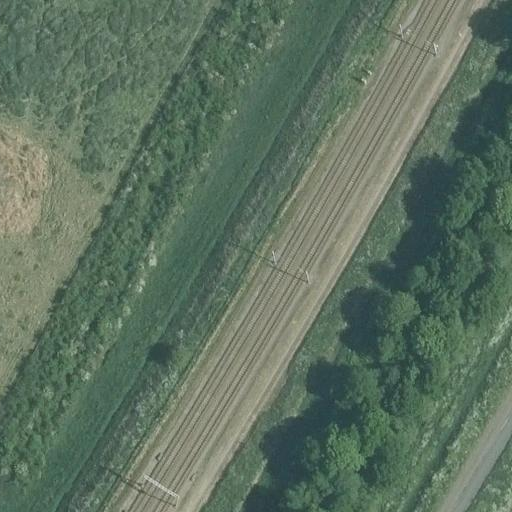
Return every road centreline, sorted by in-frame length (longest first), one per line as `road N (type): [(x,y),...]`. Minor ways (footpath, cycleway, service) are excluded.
road 1 (track): [(194,511),(489,0)]
road 2 (tertiary): [(446,511),(511,401)]
